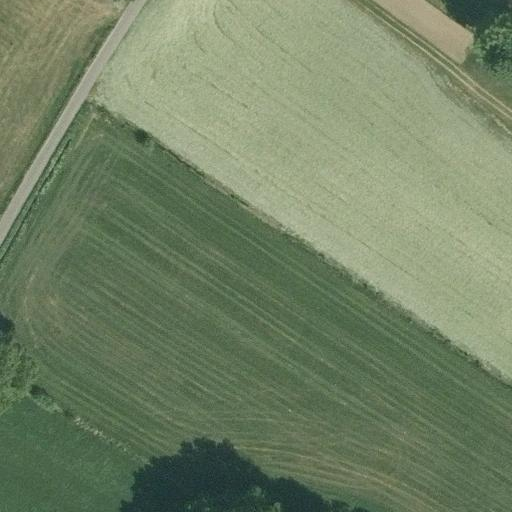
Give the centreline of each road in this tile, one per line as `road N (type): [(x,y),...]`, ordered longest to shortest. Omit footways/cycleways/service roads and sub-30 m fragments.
road 1 (unclassified): [(0,245),(136,0)]
road 2 (track): [(359,0),(511,118)]
